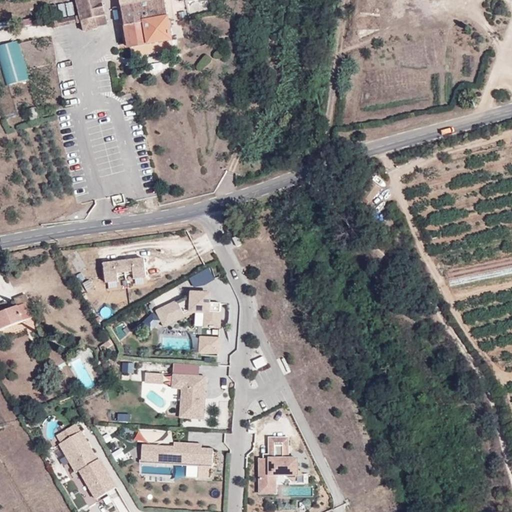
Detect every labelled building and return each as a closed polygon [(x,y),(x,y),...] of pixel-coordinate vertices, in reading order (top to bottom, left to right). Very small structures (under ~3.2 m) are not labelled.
[(76,0),(80,17),(81,21),(95,17),(98,27),(108,24),(102,0),(76,0)] [(173,40),(165,0),(120,0),(129,48),(173,40)] [(81,23),(84,34),(97,30),(96,27),(98,27),(95,17),(81,21),(80,17),(58,21),(60,28),(81,23)] [(20,42),(0,48),(0,56),(10,88),(32,81),(20,42)] [(369,202),(380,187),(371,180),(361,196),(369,202)] [(145,258),(124,261),(126,274),(134,273),(134,278),(147,277),(145,258)] [(126,274),(124,261),(104,263),(106,282),(118,280),(118,275),(126,274)] [(17,306),(28,302),(25,294),(14,298),(17,306)] [(198,330),(225,329),(224,304),(215,304),(212,296),(209,298),(189,298),(158,311),(165,328),(168,328),(189,320),(197,320),(198,330)] [(270,319),(255,299),(265,321),(270,319)] [(29,301),(28,302),(17,306),(9,309),(0,312),(0,329),(23,321),(23,320),(34,316),(29,301)] [(0,312),(9,309),(6,301),(0,303),(0,312)] [(152,331),(159,327),(154,319),(147,323),(152,331)] [(202,356),(222,356),(222,338),(202,338),(202,356)] [(84,359),(75,363),(87,388),(96,384),(84,359)] [(200,377),(200,364),(174,362),(172,389),(182,389),(180,417),(203,418),(204,399),(202,399),(202,394),(204,394),(205,377),(200,377)] [(147,375),(147,384),(162,384),(162,375),(147,375)] [(62,443),(72,437),(68,430),(58,436),(62,443)] [(98,460),(82,431),(72,437),(62,443),(60,443),(77,472),(80,470),(97,499),(117,487),(101,459),(98,460)] [(271,460),(261,460),(261,494),(277,494),(277,476),(299,476),(299,460),(289,460),(289,439),(271,439),(271,460)] [(210,468),(214,468),(215,450),(203,449),(203,447),(197,447),(197,444),(175,443),(175,447),(144,445),(143,460),(143,461),(202,465),(201,467),(199,466),(199,467),(208,468),(210,468)] [(113,452),(118,460),(125,456),(120,448),(113,452)] [(141,460),(141,463),(189,466),(188,478),(207,479),(208,468),(199,467),(199,466),(201,467),(202,465),(143,461),(143,460),(141,460)]
